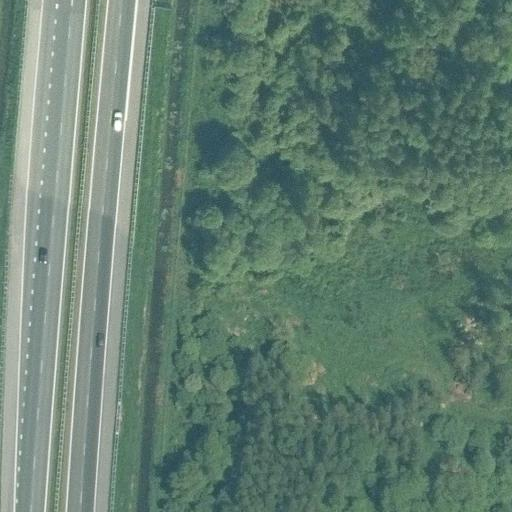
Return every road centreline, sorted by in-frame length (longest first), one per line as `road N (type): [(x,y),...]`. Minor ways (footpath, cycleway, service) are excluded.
road 1 (motorway): [(81,511),(122,0)]
road 2 (motorway): [(69,0),(30,511)]
